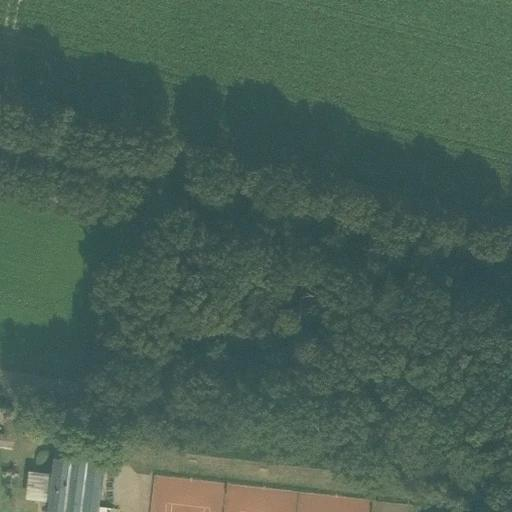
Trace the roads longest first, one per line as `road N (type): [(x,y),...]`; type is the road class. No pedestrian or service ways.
road 1 (residential): [(511,481),(342,431),(0,379)]
road 2 (track): [(169,142),(511,223)]
road 3 (track): [(0,103),(169,142)]
